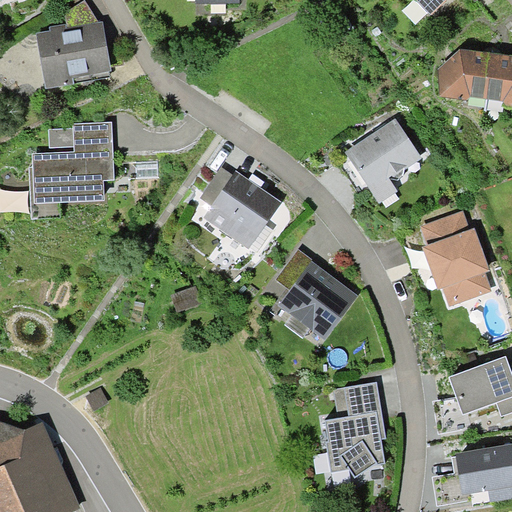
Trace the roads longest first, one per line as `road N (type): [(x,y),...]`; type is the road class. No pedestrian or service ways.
road 1 (residential): [(403,511),(416,415),(377,286),(340,221),(299,176),(161,82),(113,0)]
road 2 (residential): [(0,384),(51,413),(100,511)]
